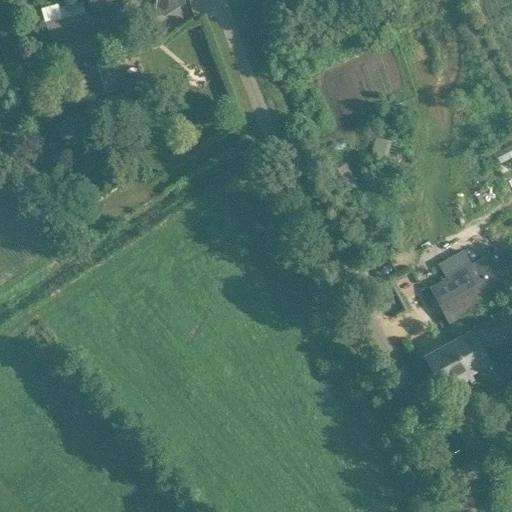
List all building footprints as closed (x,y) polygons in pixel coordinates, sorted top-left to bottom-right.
[(89,0),(93,12),(107,8),(110,17),(113,19),(126,15),(128,11),(126,3),(134,0),(89,0)] [(52,44),(65,40),(95,32),(91,13),(86,14),(83,2),(61,8),(64,19),(47,23),(52,44)] [(115,77),(89,84),(93,98),(96,97),(99,110),(112,107),(116,106),(113,93),(119,91),(115,77)] [(511,254),(508,247),(448,280),(431,290),(450,325),(511,290),(511,254)] [(479,391),(471,377),(511,354),(511,315),(475,336),(474,334),(426,361),(443,392),(450,388),(458,402),(479,391)]
